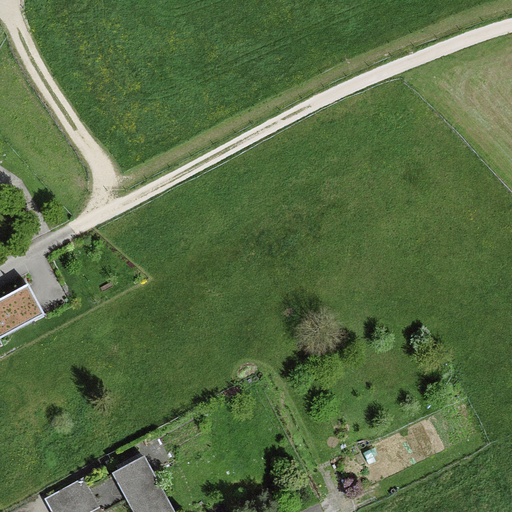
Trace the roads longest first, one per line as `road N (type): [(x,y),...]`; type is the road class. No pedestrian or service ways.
road 1 (track): [(71,231),(347,87),(511,25)]
road 2 (track): [(113,210),(101,161),(14,28),(11,0)]
